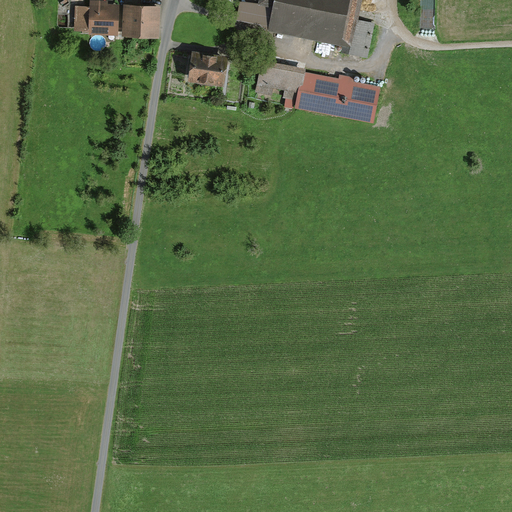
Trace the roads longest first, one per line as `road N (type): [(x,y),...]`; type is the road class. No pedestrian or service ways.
road 1 (unclassified): [(95,511),(174,0)]
road 2 (track): [(511,43),(430,47),(403,37),(392,0)]
